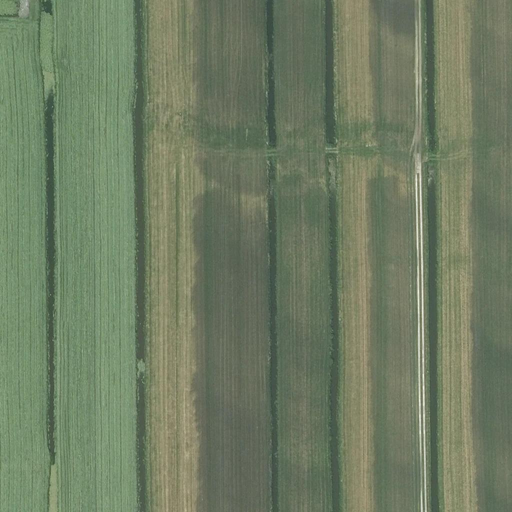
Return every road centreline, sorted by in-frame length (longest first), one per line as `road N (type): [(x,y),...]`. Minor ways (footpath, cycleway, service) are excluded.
road 1 (track): [(68,511),(67,0)]
road 2 (track): [(423,511),(417,157)]
road 3 (track): [(264,153),(438,157)]
